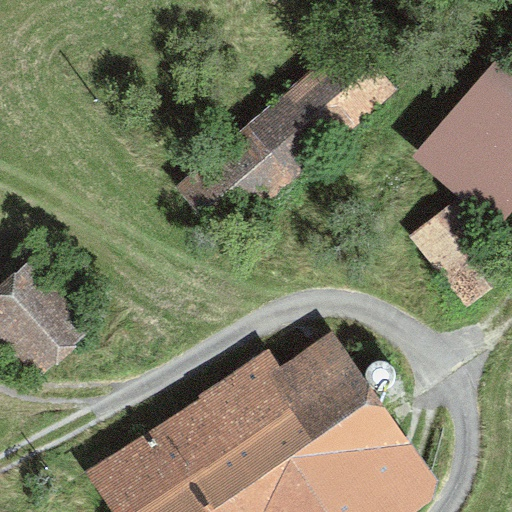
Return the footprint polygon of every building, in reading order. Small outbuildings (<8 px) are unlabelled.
[(224,224),(380,89),(348,53),(192,188),(224,224)] [(511,201),(511,80),(497,67),(419,156),(494,222),(511,201)] [(468,299),(511,263),(511,261),(467,205),(422,241),(468,299)] [(0,318),(31,353),(68,319),(33,280),(0,309),(0,318)] [(376,397),(346,354),(259,413),(237,381),(204,404),(226,435),(136,497),(146,511),(394,511),(427,489),(367,402),(376,397)]
